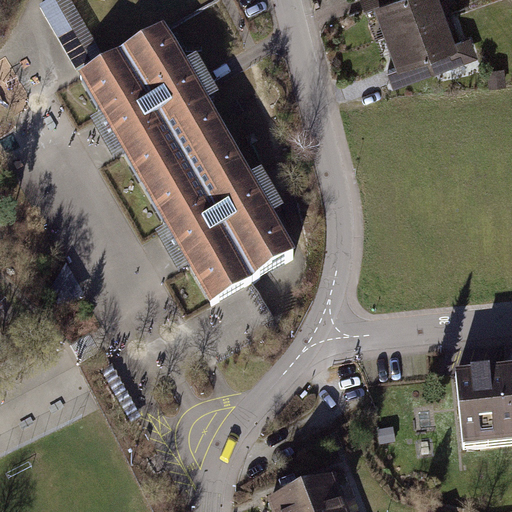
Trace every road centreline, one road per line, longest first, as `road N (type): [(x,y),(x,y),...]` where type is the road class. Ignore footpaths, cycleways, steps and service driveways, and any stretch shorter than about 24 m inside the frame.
road 1 (residential): [(317,332),(338,270),(340,207),(289,0)]
road 2 (residential): [(214,511),(241,427),(317,332)]
road 3 (residential): [(511,321),(317,332)]
